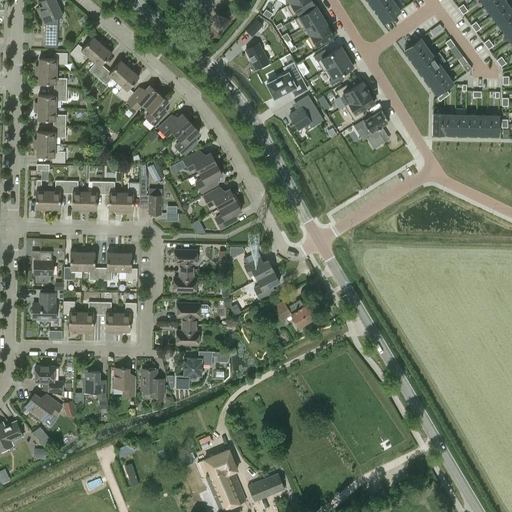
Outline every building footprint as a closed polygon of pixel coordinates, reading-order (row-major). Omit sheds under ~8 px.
[(57,46),(58,16),(62,14),(55,0),(41,0),(44,7),(39,10),(45,23),(44,46),(57,46)] [(290,2),(286,5),(293,16),(314,3),(311,0),(295,0),(291,3),(290,2)] [(393,1),(392,0),(376,0),(371,4),(378,12),(393,1)] [(491,15),(507,3),(504,0),(493,0),(485,6),(491,15)] [(400,10),(393,1),(378,12),(384,21),(400,10)] [(491,15),(498,23),(511,12),(511,10),(507,3),(491,15)] [(315,5),(294,18),(301,29),(305,26),(322,16),(315,5)] [(511,12),(498,23),(504,32),(511,26),(511,12)] [(322,16),(305,26),(310,35),(327,25),(322,16)] [(251,25),(246,30),(246,31),(252,36),(257,30),(251,25)] [(310,35),(306,37),(313,48),(333,35),(327,25),(310,35)] [(90,58),(104,42),(100,38),(98,40),(92,36),(82,48),(78,44),(71,53),(79,60),(84,53),(90,58)] [(420,38),(404,49),(411,58),(427,47),(420,38)] [(108,45),(104,42),(90,58),(95,62),(89,69),(98,76),(105,68),(101,64),(111,52),(106,47),(108,45)] [(258,42),(245,49),(256,68),(268,62),(258,42)] [(324,49),(314,55),(323,71),(325,70),(325,69),(346,56),(340,46),(327,54),(324,49)] [(433,56),(427,47),(411,58),(417,67),(433,56)] [(66,63),(66,53),(57,53),(57,58),(39,58),(38,65),(36,65),(35,70),(57,71),(57,63),(66,63)] [(346,56),(325,69),(325,70),(331,79),(329,80),(332,86),(343,79),(340,74),(353,66),(346,56)] [(433,56),(417,67),(424,76),(439,64),(433,56)] [(110,72),(105,68),(98,76),(106,84),(112,77),(117,82),(131,66),(127,62),(125,65),(120,60),(110,72)] [(424,76),(430,84),(446,73),(439,64),(424,76)] [(135,69),(131,66),(117,82),(123,86),(117,93),(125,100),(132,91),(129,88),(139,76),(133,71),(135,69)] [(57,71),(35,70),(35,75),(38,75),(38,83),(56,83),(56,89),(65,89),(66,78),(56,78),(57,71)] [(293,81),(288,72),(266,83),(274,97),(291,88),(294,95),(307,89),(301,77),(293,81)] [(452,82),(446,73),(430,84),(437,93),(452,82)] [(346,84),(335,90),(345,105),(368,91),(362,81),(349,89),(346,84)] [(141,104),(145,107),(158,93),(149,85),(145,89),(139,88),(127,101),(136,109),(141,104)] [(35,102),(35,107),(56,107),(56,100),(65,100),(65,89),(56,89),(56,95),(38,95),(38,102),(35,102)] [(368,91),(345,105),(354,121),(365,114),(362,109),(374,101),(368,91)] [(168,101),(158,93),(145,107),(151,112),(146,117),(155,125),(167,112),(164,105),(168,101)] [(300,108),(289,114),(298,128),(308,121),(312,127),(323,119),(308,94),(296,101),(300,108)] [(55,120),(55,126),(64,126),(65,115),(56,114),(56,107),(35,107),(34,112),(37,112),(37,119),(55,120)] [(353,125),(356,129),(360,127),(365,134),(367,133),(369,136),(367,137),(373,148),(385,141),(378,130),(377,130),(376,129),(382,125),(382,124),(388,120),(381,109),(364,120),(363,119),(353,125)] [(172,131),(176,135),(190,122),(181,113),(178,117),(171,115),(158,127),(167,136),(172,131)] [(433,113),(432,133),(443,133),(444,114),(433,113)] [(443,133),(454,133),(455,114),(444,114),(443,133)] [(454,133),(465,133),(465,114),(455,114),(454,133)] [(476,114),(465,114),(465,133),(476,134),(476,114)] [(476,134),(486,134),(487,115),(476,114),(476,134)] [(498,134),(498,115),(487,115),(486,134),(498,134)] [(190,122),(176,135),(181,140),(175,146),(184,155),(197,143),(196,136),(199,132),(190,122)] [(34,138),(34,143),(55,144),(55,136),(64,137),(64,126),(55,126),(55,132),(37,131),(37,138),(34,138)] [(336,134),(332,128),(327,131),(331,137),(336,134)] [(37,149),(36,156),(54,156),(54,161),(64,162),(64,151),(55,151),(55,144),(34,143),(33,148),(37,149)] [(196,167),(199,172),(216,163),(210,152),(205,155),(199,151),(184,159),(189,170),(196,167)] [(164,177),(159,167),(156,168),(153,163),(147,167),(155,181),(164,177)] [(216,163),(199,172),(202,178),(196,181),(201,193),(217,184),(217,177),(222,175),(216,163)] [(35,190),(35,208),(42,208),(42,212),(47,212),(48,192),(48,190),(41,190),(41,180),(36,180),(36,190),(35,190)] [(55,190),(48,190),(47,212),(52,212),(52,209),(60,209),(60,193),(66,193),(66,181),(55,180),(55,190)] [(78,181),(66,181),(66,193),(72,193),(71,209),(79,209),(79,213),(84,213),(84,191),(78,191),(78,181)] [(91,191),(84,191),(84,213),(89,213),(89,209),(97,210),(97,194),(103,194),(103,181),(92,181),(91,191)] [(115,182),(103,181),(103,194),(108,194),(108,210),(116,210),(115,214),(120,214),(121,192),(114,192),(115,182)] [(121,192),(120,214),(125,214),(126,210),(133,210),(134,195),(139,195),(139,182),(128,182),(128,192),(121,192)] [(216,203),(219,208),(235,199),(229,188),(225,191),(219,187),(203,195),(209,206),(216,203)] [(148,207),(148,213),(161,213),(161,195),(161,188),(149,188),(149,195),(148,207)] [(235,199),(219,208),(222,214),(215,218),(221,228),(236,220),(237,213),(241,211),(235,199)] [(75,269),(82,270),(82,247),(77,247),(77,251),(70,251),(69,266),(64,266),(63,279),(75,280),(75,269)] [(89,280),(100,280),(100,267),(95,267),(95,251),(88,251),(88,247),(82,247),(82,270),(89,270),(89,280)] [(106,267),(100,267),(100,280),(111,280),(112,270),(119,270),(119,248),(114,248),(113,252),(106,252),(106,267)] [(125,248),(119,248),(119,270),(125,270),(125,281),(137,281),(137,268),(131,268),(131,252),(124,252),(125,248)] [(179,264),(179,270),(194,271),(194,264),(196,264),(196,250),(175,249),(174,264),(179,264)] [(40,251),(39,260),(34,260),(33,274),(52,275),(53,260),(51,260),(52,251),(40,251)] [(257,251),(246,257),(249,262),(260,256),(257,251)] [(254,274),(257,279),(273,270),(267,259),(263,262),(260,256),(249,262),(244,265),(250,276),(254,274)] [(194,271),(179,270),(179,277),(174,277),(173,291),(195,292),(196,277),(193,277),(194,271)] [(273,270),(257,279),(259,284),(254,287),(260,299),(275,291),(272,285),(279,281),(273,270)] [(32,302),(32,319),(56,319),(56,302),(55,302),(55,292),(39,292),(39,302),(32,302)] [(315,317),(314,316),(315,314),(313,311),(311,311),(307,303),(304,305),(300,299),(286,307),(282,300),(272,306),(280,319),(290,313),(299,327),(315,317)] [(76,333),(81,334),(81,311),(74,311),(75,301),(63,301),(63,313),(69,314),(68,329),(76,329),(76,333)] [(88,312),(81,311),(81,334),(86,334),(86,330),(93,330),(94,314),(99,314),(100,302),(88,301),(88,312)] [(111,302),(100,302),(99,314),(105,315),(105,330),(112,330),(112,334),(117,334),(118,312),(111,312),(111,302)] [(124,312),(118,312),(117,334),(122,335),(122,331),(130,331),(130,315),(136,315),(136,302),(125,302),(124,312)] [(182,317),(182,324),(196,324),(196,317),(199,317),(199,313),(207,313),(209,310),(209,307),(207,305),(199,305),(199,303),(177,302),(177,317),(182,317)] [(196,324),(182,324),(181,330),(176,330),(176,344),(198,345),(198,330),(196,330),(196,324)] [(201,376),(201,364),(212,365),(212,351),(198,351),(198,358),(184,357),(183,375),(176,375),(175,388),(189,388),(189,375),(201,376)] [(35,365),(34,382),(48,382),(48,391),(62,391),(63,391),(63,380),(54,380),(54,365),(35,365)] [(122,395),(134,395),(135,376),(129,372),(129,368),(109,367),(109,368),(114,368),(113,387),(123,387),(122,395)] [(163,385),(157,384),(157,369),(141,368),(141,390),(150,390),(150,396),(163,396),(163,385)] [(81,379),(83,379),(82,391),(96,391),(96,396),(105,396),(105,379),(100,379),(100,371),(86,371),(86,369),(81,369),(81,379)] [(50,412),(55,415),(61,406),(46,394),(40,397),(34,393),(24,406),(44,421),(50,412)] [(72,400),(64,403),(67,415),(75,413),(72,400)] [(0,449),(13,444),(11,441),(22,436),(15,421),(4,426),(2,421),(0,422),(0,449)] [(40,425),(34,431),(44,442),(51,436),(40,425)] [(131,442),(117,448),(121,457),(135,451),(131,442)] [(244,500),(232,471),(237,469),(228,448),(204,459),(211,475),(206,477),(220,509),(244,500)] [(193,454),(180,460),(183,466),(196,460),(193,454)] [(4,482),(12,479),(7,468),(0,471),(4,482)] [(247,485),(254,501),(285,489),(278,472),(247,485)]
